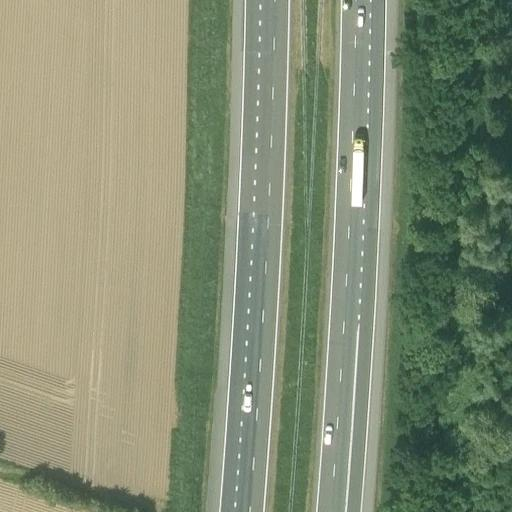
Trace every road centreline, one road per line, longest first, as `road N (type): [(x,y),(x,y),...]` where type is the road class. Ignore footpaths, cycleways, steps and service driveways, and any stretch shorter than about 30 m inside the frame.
road 1 (motorway): [(328,511),(354,0)]
road 2 (motorway): [(272,0),(247,511)]
